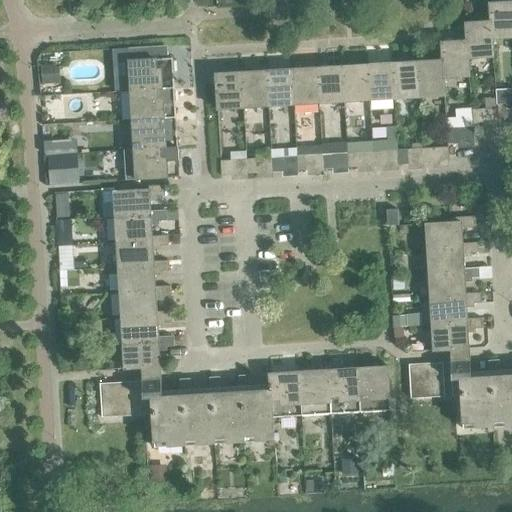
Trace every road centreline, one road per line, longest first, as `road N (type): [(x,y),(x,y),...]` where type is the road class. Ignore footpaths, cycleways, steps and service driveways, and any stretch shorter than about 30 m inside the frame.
road 1 (residential): [(190,191),(198,363),(251,360),(243,190)]
road 2 (residential): [(243,190),(484,172)]
